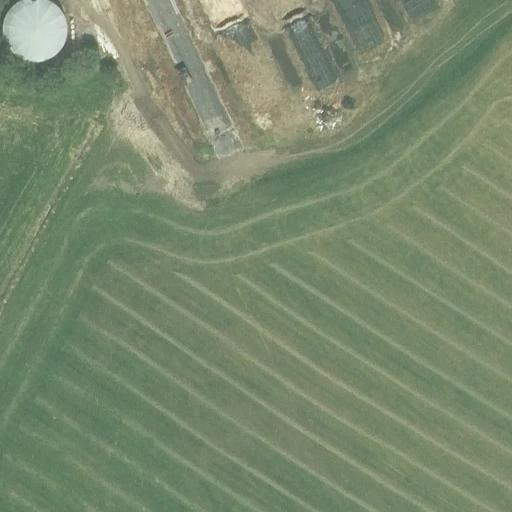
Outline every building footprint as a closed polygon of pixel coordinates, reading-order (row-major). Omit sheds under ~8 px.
[(4,18),(2,28),(4,38),(8,47),(16,54),(25,59),(34,60),(44,59),(53,54),(60,47),(65,38),(67,28),(65,18),(60,9),(53,2),(49,0),(19,0),(16,2),(8,9),(4,18)] [(387,24),(354,41),(365,62),(398,44),(387,24)] [(193,81),(222,167),(247,159),(218,73),(193,81)] [(338,145),(363,139),(349,82),(323,89),(338,145)] [(301,199),(330,187),(296,107),(267,120),(301,199)]
